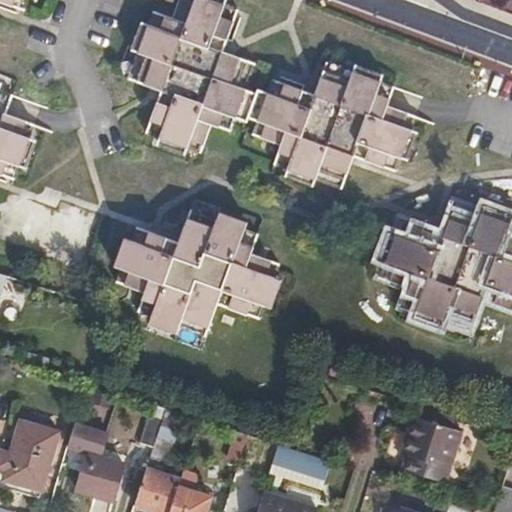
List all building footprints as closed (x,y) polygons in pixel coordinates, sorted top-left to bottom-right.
[(0,0),(23,9),(26,0),(0,0)] [(160,105),(150,133),(204,151),(213,123),(234,130),(238,117),(250,121),(252,116),(261,118),(256,132),(285,142),(279,160),(316,172),(345,183),(357,149),(382,158),(401,164),(417,117),(420,110),(393,101),(400,79),(334,56),(333,56),(320,92),(302,86),(278,78),(274,92),(265,88),(264,92),(251,87),(260,63),(226,51),(240,9),(211,0),(180,0),(174,19),(154,12),(147,34),(131,78),(165,90),(160,105)] [(0,174),(14,179),(34,125),(5,115),(12,95),(0,90),(0,174)] [(56,178),(69,156),(60,150),(46,172),(56,178)] [(145,289),(137,311),(204,334),(216,300),(259,315),(278,261),(248,251),(256,230),(189,207),(178,239),(138,224),(136,224),(117,279),(145,289)] [(408,291),(403,305),(471,329),(483,297),(511,307),(511,227),(453,207),(441,240),(399,225),(379,281),(408,291)] [(79,262),(92,220),(54,208),(40,250),(79,262)] [(444,481),(460,429),(413,414),(403,444),(410,446),(403,468),(444,481)] [(59,433),(21,422),(4,480),(42,491),(59,433)] [(330,460),(280,444),(279,444),(271,467),(322,484),(330,460)] [(124,464),(89,454),(78,489),(114,499),(124,464)] [(154,511),(170,511),(178,487),(181,477),(147,467),(134,506),(154,511)] [(511,511),(511,489),(500,486),(491,511),(511,511)] [(205,511),(210,497),(178,487),(170,511),(205,511)] [(263,492),(256,511),(314,511),(316,507),(263,492)]
